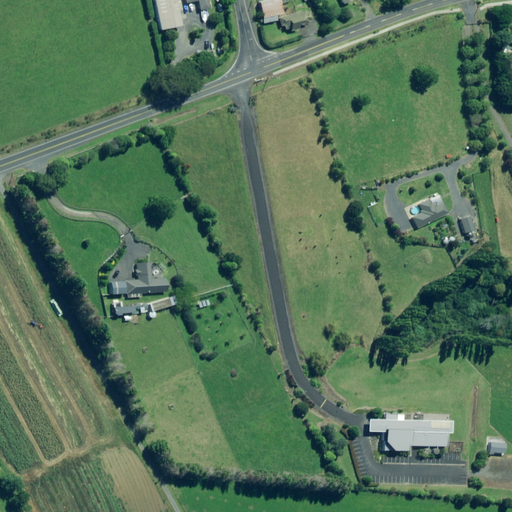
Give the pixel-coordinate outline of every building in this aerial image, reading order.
[(158,0),(165,33),(186,28),(179,0),(158,0)] [(201,5),(204,16),(217,12),(213,0),(188,0),(191,7),(201,5)] [(281,13),(278,4),(290,1),(289,0),(264,0),(255,2),(261,24),(274,21),(273,15),(281,13)] [(308,22),(305,10),(276,19),(279,26),(281,25),(283,30),(287,28),(288,31),(297,29),(296,26),(308,22)] [(430,204),(428,200),(417,205),(420,213),(410,218),(415,229),(446,214),(441,203),(435,205),(433,202),(430,204)] [(472,231),(469,217),(458,220),(462,233),(472,231)] [(123,281),(124,295),(125,295),(125,298),(139,297),(139,293),(164,292),(163,278),(150,279),(149,263),(136,264),(136,270),(134,270),(134,276),(136,276),(136,280),(134,280),(123,281)] [(122,282),(109,283),(109,294),(122,294),(122,282)] [(171,296),(164,299),(166,305),(173,302),(171,296)] [(196,302),(198,308),(209,306),(207,299),(196,302)] [(451,423),(371,422),(371,435),(389,435),(389,445),(396,454),(405,454),(412,449),(448,450),(451,423)] [(503,443),(488,442),(487,455),(490,455),(490,453),(502,453),(503,443)]
